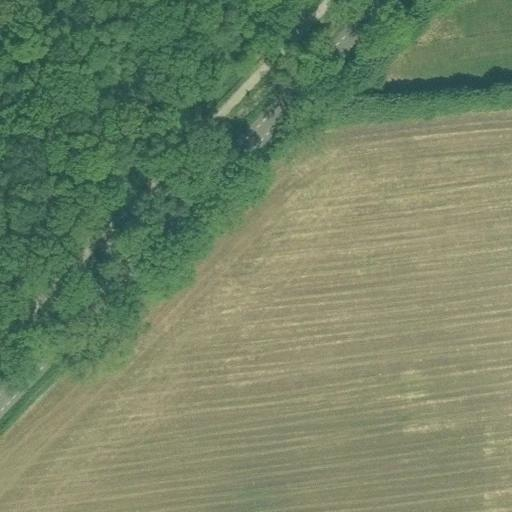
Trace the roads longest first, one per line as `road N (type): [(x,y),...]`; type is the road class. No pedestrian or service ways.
road 1 (tertiary): [(0,403),(389,0)]
road 2 (unknown): [(0,165),(92,247)]
